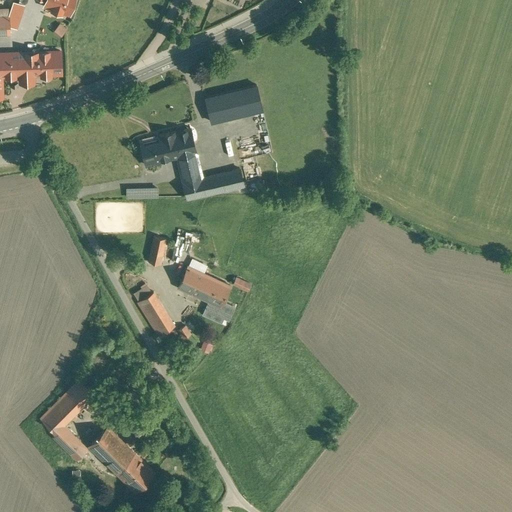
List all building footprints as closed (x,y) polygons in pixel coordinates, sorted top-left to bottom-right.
[(45,0),(43,7),(69,15),(73,0),(45,0)] [(0,32),(9,33),(9,29),(9,16),(0,16),(0,32)] [(55,28),(53,31),(63,40),(67,36),(71,30),(61,22),(55,28)] [(28,28),(9,29),(9,33),(10,44),(29,44),(28,28)] [(60,50),(0,52),(0,96),(2,96),(1,75),(61,73),(60,50)] [(256,84),(205,96),(211,121),(262,109),(256,84)] [(202,177),(190,127),(159,135),(160,139),(156,141),(141,144),(146,164),(171,158),(177,156),(179,165),(186,198),(243,185),(239,168),(202,177)] [(158,196),(158,186),(126,187),(127,197),(158,196)] [(166,238),(154,236),(148,261),(160,264),(166,238)] [(207,274),(188,266),(178,286),(197,295),(207,274)] [(230,285),(207,274),(197,295),(209,301),(220,306),(223,301),(230,285)] [(250,284),(236,277),(233,283),(247,290),(250,284)] [(174,325),(153,291),(137,301),(158,335),(174,325)] [(220,306),(209,301),(203,313),(221,322),(225,314),(230,316),(234,306),(223,301),(220,306)] [(183,338),(192,333),(185,324),(177,329),(183,338)] [(79,379),(70,388),(84,403),(94,393),(79,379)] [(70,388),(49,409),(64,423),(84,403),(70,388)] [(64,423),(49,409),(40,418),(55,433),(64,423)] [(154,472),(108,426),(89,445),(136,491),(154,472)] [(78,442),(71,449),(77,454),(83,448),(78,442)] [(83,468),(79,465),(75,470),(79,474),(83,468)]
